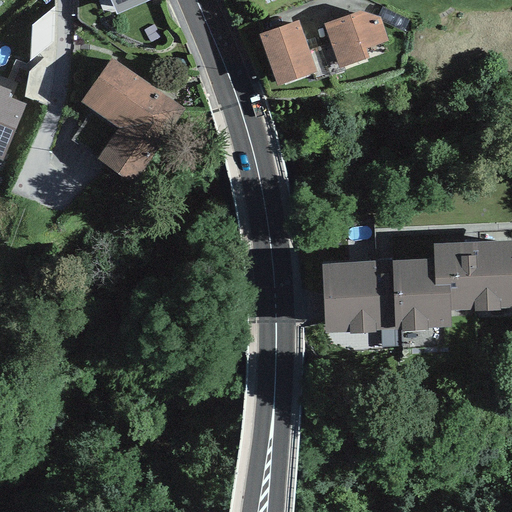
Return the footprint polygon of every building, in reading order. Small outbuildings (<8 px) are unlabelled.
[(109,0),(116,15),(150,0),(109,0)] [(366,49),(387,41),(379,17),(360,11),(323,24),(339,69),(369,58),(366,49)] [(298,21),(258,35),(277,86),(316,71),(298,21)] [(131,185),(184,109),(111,58),(79,103),(116,129),(94,159),(131,185)] [(0,160),(3,161),(26,105),(9,97),(11,91),(0,86),(0,160)] [(511,241),(433,245),(433,260),(434,285),(451,284),(452,310),(511,307),(511,241)] [(452,329),(452,310),(451,284),(434,285),(433,260),(320,265),(323,335),(452,329)]
